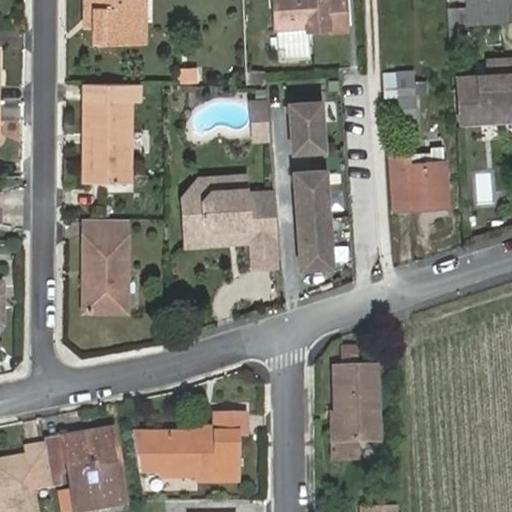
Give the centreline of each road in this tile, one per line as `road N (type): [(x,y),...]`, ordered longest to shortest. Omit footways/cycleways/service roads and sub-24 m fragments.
road 1 (unclassified): [(41,388),(44,0)]
road 2 (unclassified): [(41,388),(159,368),(289,326)]
road 3 (unclassified): [(289,326),(511,255)]
road 4 (residential): [(290,511),(289,326)]
